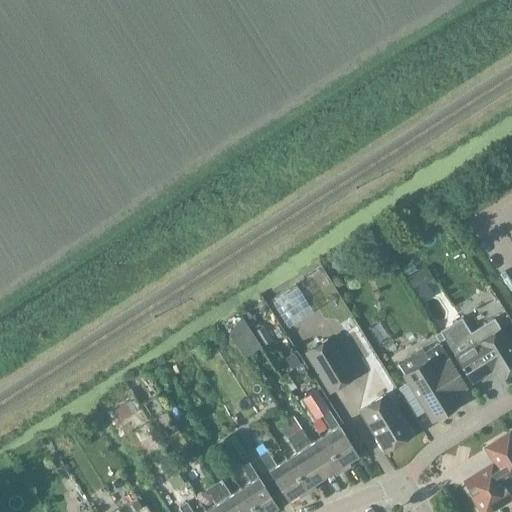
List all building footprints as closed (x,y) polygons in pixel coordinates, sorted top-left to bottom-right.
[(437,329),(455,316),(430,279),(411,291),(437,329)] [(442,331),(474,382),(494,370),(500,380),(511,372),(511,340),(504,328),(502,329),(496,318),(473,333),(463,318),(442,331)] [(378,319),(364,328),(375,344),(388,334),(378,319)] [(308,353),(333,390),(355,376),(330,339),(308,353)] [(427,352),(431,359),(406,374),(435,420),(461,404),(454,393),(467,385),(441,343),(427,352)] [(361,409),(386,449),(413,433),(387,393),(361,409)] [(131,401),(126,404),(116,410),(123,421),(133,414),(132,414),(137,411),(131,401)] [(322,435),(344,469),(352,464),(350,460),(360,454),(331,409),(330,410),(322,415),(322,416),(331,429),(322,435)] [(129,431),(136,442),(150,432),(143,422),(129,431)] [(312,442),(303,427),(295,432),(324,477),(334,471),(336,474),(344,469),(322,435),(312,442)] [(324,477),(295,432),(287,437),(296,452),(286,458),(309,492),(317,487),(315,483),(324,477)] [(492,465),(464,482),(482,511),(489,511),(511,498),(511,497),(502,480),(511,473),(511,437),(510,434),(487,448),(496,463),(494,464),(492,465)] [(309,492),(286,458),(278,464),(268,450),(260,455),(289,500),(298,494),(300,497),(309,492)] [(251,460),(243,466),(233,472),(258,511),(269,511),(270,511),(280,505),(251,460)] [(258,511),(233,472),(215,484),(233,511),(258,511)] [(217,502),(207,509),(208,511),(233,511),(215,484),(208,488),(217,502)] [(208,511),(207,509),(201,511),(194,511),(188,501),(180,506),(183,511),(208,511)]
